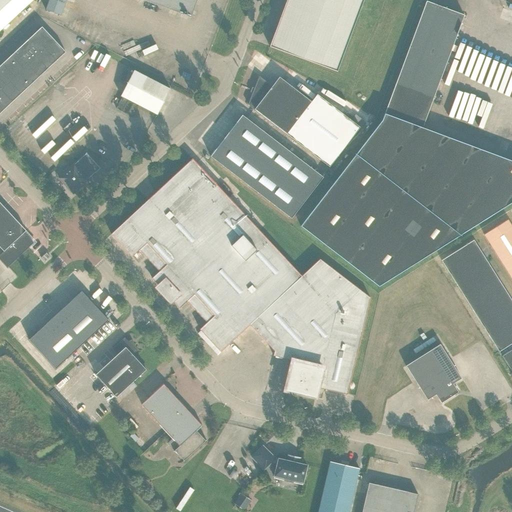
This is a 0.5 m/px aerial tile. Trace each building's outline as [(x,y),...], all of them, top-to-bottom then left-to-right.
[(0,0),(0,31),(33,0),(0,0)] [(66,0),(49,0),(46,10),(61,16),(66,0)] [(144,0),(191,17),(197,0),(144,0)] [(337,72),(363,0),(287,0),(270,47),(337,72)] [(379,286),(511,202),(511,161),(422,128),(464,15),(426,1),(382,120),(301,226),(379,286)] [(0,113),(66,52),(42,27),(0,66),(0,113)] [(157,115),(171,89),(134,70),(121,96),(157,115)] [(272,86),(259,76),(248,104),(255,109),(287,134),(312,101),(279,77),(272,86)] [(292,218),(323,177),(242,115),(211,156),(292,218)] [(100,168),(86,153),(75,164),(74,164),(70,168),(68,167),(63,172),(64,173),(59,178),(73,194),(89,179),(88,179),(95,172),(95,173),(100,168)] [(302,276),(192,159),(111,234),(132,257),(140,250),(160,271),(152,278),(180,308),(187,301),(207,322),(200,329),(221,352),(250,325),(275,351),(274,356),(293,360),(286,390),(316,397),(318,387),(347,394),(370,298),(320,259),(302,276)] [(26,231),(0,202),(0,246),(4,251),(0,255),(0,258),(8,267),(34,243),(24,233),(26,231)] [(511,226),(508,220),(484,235),(511,279),(511,226)] [(511,300),(474,240),(442,260),(511,372),(511,373),(511,300)] [(45,262),(50,257),(47,253),(41,258),(45,262)] [(56,369),(109,320),(81,291),(28,340),(56,369)] [(117,397),(146,369),(133,355),(137,351),(125,337),(113,348),(118,354),(96,374),(117,397)] [(441,403),(455,394),(456,388),(453,384),(461,378),(440,344),(406,365),(427,400),(436,394),(441,403)] [(164,384),(142,404),(173,438),(167,443),(174,451),(175,451),(184,460),(183,461),(184,461),(207,440),(206,439),(206,440),(197,431),(202,425),(164,384)] [(278,459),(275,459),(275,458),(263,446),(251,457),(264,470),(271,462),(277,464),(275,476),(285,478),(284,480),(293,482),(293,480),(303,482),(307,465),(279,459),(278,459)] [(349,511),(359,468),(330,461),(318,511),(349,511)] [(362,511),(413,511),(418,494),(369,483),(362,511)] [(245,510),(252,500),(242,493),(235,503),(245,510)]
